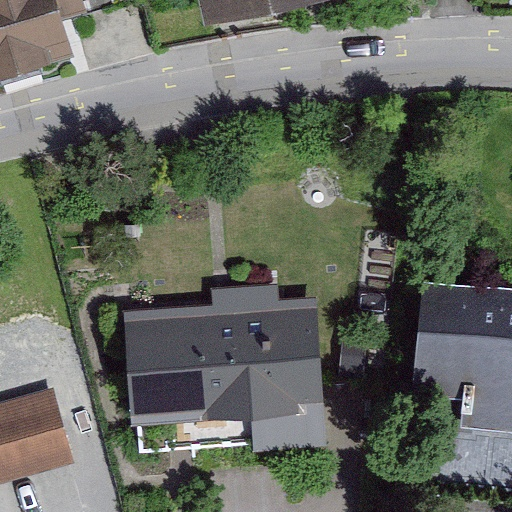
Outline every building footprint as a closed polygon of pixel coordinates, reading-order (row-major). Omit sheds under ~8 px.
[(0,0),(0,72),(79,50),(70,18),(115,5),(113,0),(0,0)] [(199,0),(203,18),(287,0),(199,0)] [(511,284),(424,276),(410,421),(426,423),(419,492),(511,500),(511,284)] [(138,420),(140,450),(253,442),(254,449),(326,443),(316,294),(279,297),(277,281),(211,286),(212,301),(124,307),(132,420),(138,420)] [(54,388),(0,404),(0,484),(76,463),(54,388)]
